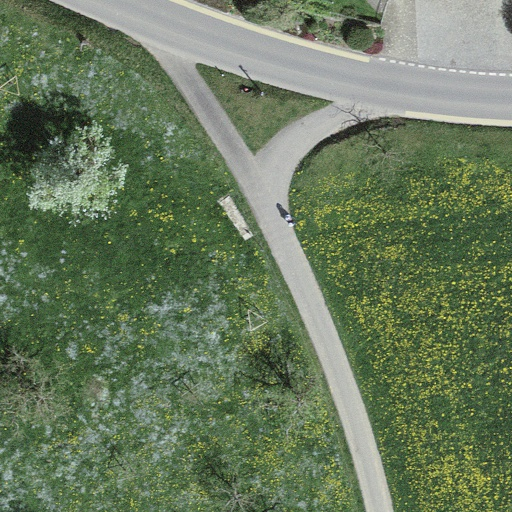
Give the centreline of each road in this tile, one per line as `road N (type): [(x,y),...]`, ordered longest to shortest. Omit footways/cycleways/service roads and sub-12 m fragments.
road 1 (tertiary): [(115,0),(392,96),(511,104)]
road 2 (track): [(388,511),(353,396),(263,196)]
road 3 (track): [(263,196),(147,13)]
road 4 (track): [(263,196),(279,157),(310,121),(392,96)]
